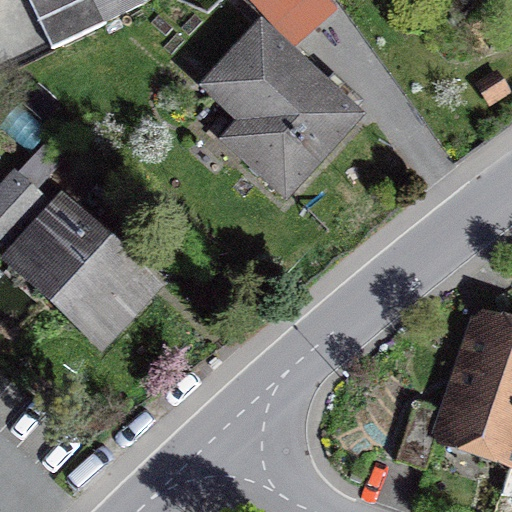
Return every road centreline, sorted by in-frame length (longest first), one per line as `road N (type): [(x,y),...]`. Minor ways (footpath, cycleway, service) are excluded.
road 1 (tertiary): [(199,450),(511,189)]
road 2 (residential): [(199,450),(317,511)]
